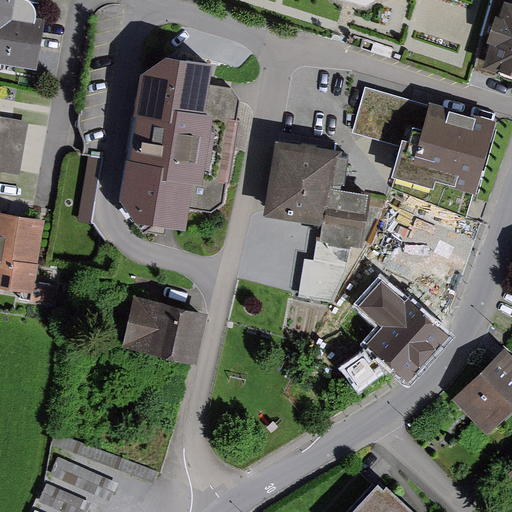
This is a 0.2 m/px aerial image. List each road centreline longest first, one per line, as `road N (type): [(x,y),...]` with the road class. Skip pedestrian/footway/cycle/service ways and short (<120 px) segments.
road 1 (residential): [(225,275),(129,246),(111,225),(106,200),(131,43),(161,15),(281,44)]
road 2 (residential): [(381,418),(427,385),(469,332),(511,211)]
road 3 (residential): [(229,511),(205,479),(193,431),(225,275)]
road 4 (residential): [(225,275),(281,44)]
road 5 (residential): [(230,511),(381,418)]
road 6 (residential): [(281,44),(440,91)]
road 7 (residential): [(466,511),(381,418)]
